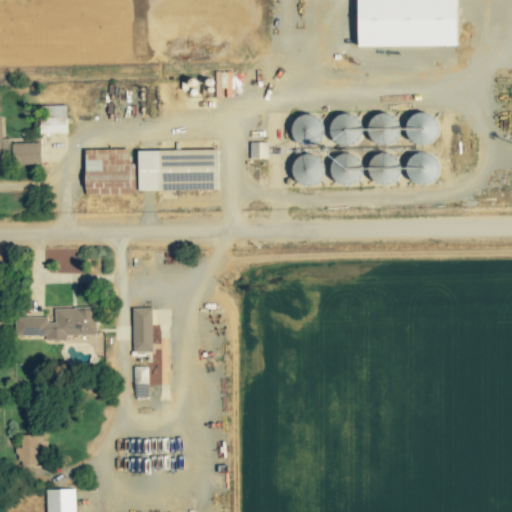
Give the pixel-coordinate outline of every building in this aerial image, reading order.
[(360,0),(361,48),(461,47),(460,0),(360,0)] [(66,106),(47,105),(47,117),(40,117),(40,134),(66,134),(66,106)] [(40,142),(12,143),(13,165),(41,164),(40,142)] [(267,159),(267,142),(249,142),(250,159),(267,159)] [(85,151),(86,194),(133,193),(132,164),(131,164),(131,150),(85,151)] [(139,152),(139,192),(216,190),(215,150),(139,152)] [(15,317),(15,336),(46,336),(46,340),(66,340),(66,335),(94,335),(94,308),(54,308),(54,322),(47,322),(48,317),(15,317)] [(151,351),(152,309),(132,308),(131,351),(151,351)] [(133,367),(134,397),(148,397),(147,366),(133,367)] [(38,463),(39,434),(21,434),(21,447),(16,447),(16,463),(38,463)] [(75,511),(75,488),(46,489),(46,511),(75,511)]
